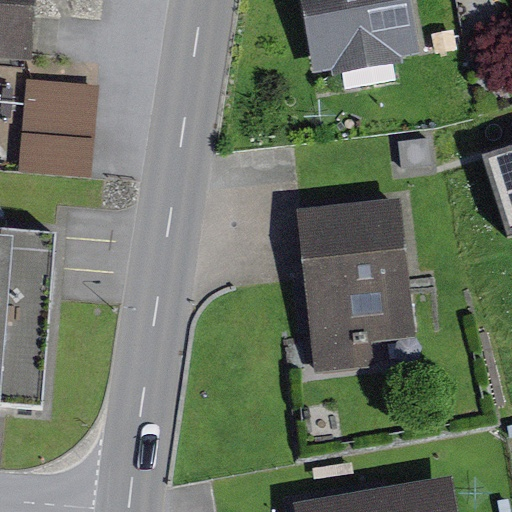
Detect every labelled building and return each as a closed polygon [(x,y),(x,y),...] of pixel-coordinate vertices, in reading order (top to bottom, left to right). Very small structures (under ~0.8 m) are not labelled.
[(23,0),(0,0),(0,48),(21,50),(23,0)] [(308,0),(322,63),(427,40),(418,0),(308,0)] [(29,60),(28,153),(99,154),(100,61),(29,60)] [(399,200),(300,209),(313,353),(412,344),(399,200)] [(51,235),(0,231),(0,412),(39,415),(51,235)] [(450,511),(449,486),(304,499),(305,511),(450,511)]
